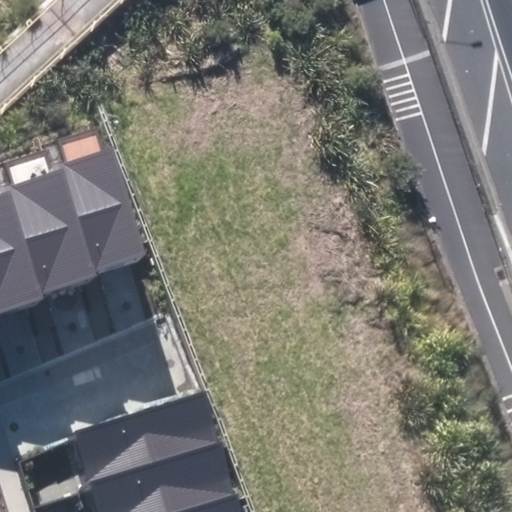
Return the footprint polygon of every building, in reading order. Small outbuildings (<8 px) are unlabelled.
[(102,279),(154,258),(109,150),(57,171),(102,279)] [(50,299),(102,279),(57,171),(6,194),(50,299)] [(0,319),(50,299),(6,194),(0,196),(0,319)] [(210,452),(194,401),(36,451),(52,502),(210,452)] [(200,511),(227,504),(210,452),(52,502),(55,511),(200,511)]
